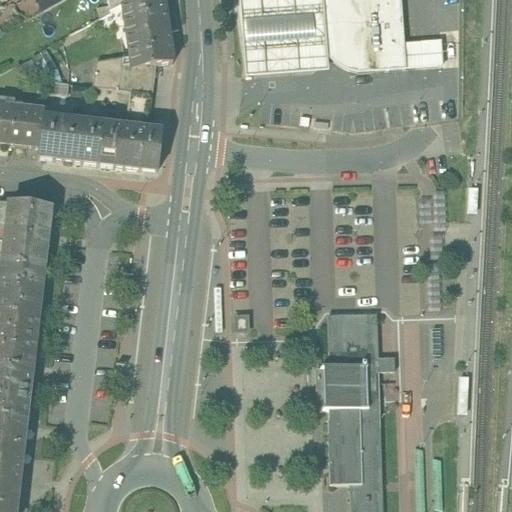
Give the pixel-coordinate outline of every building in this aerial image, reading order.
[(63,0),(35,0),(43,14),(64,2),(63,0)] [(113,0),(107,2),(110,14),(121,8),(128,4),(149,0),(113,0)] [(162,0),(149,0),(128,4),(121,8),(129,60),(131,72),(155,68),(173,65),(162,0)] [(238,0),(244,80),(328,74),(321,0),(238,0)] [(399,0),(322,0),(322,1),(319,8),(317,14),(316,19),(316,22),(315,27),(316,32),(316,35),(317,39),(318,42),(320,46),(323,53),(328,59),(331,62),(335,65),(338,68),(341,69),(346,72),(351,73),(357,75),(405,72),(403,46),(399,0)] [(441,43),(403,46),(405,72),(443,69),(441,43)] [(129,60),(95,64),(92,90),(129,94),(151,97),(155,68),(131,72),(129,60)] [(68,86),(46,84),(45,96),(67,99),(68,86)] [(125,129),(102,126),(97,168),(156,175),(161,134),(147,132),(151,97),(129,94),(125,129)] [(5,106),(0,105),(0,144),(8,146),(13,110),(5,109),(5,106)] [(43,114),(13,110),(8,146),(38,149),(42,119),(43,119),(43,114)] [(43,119),(42,119),(38,149),(37,161),(97,168),(102,126),(43,119)] [(327,124),(314,123),(313,130),(327,131),(327,124)] [(50,211),(8,206),(8,207),(0,205),(0,246),(4,247),(1,266),(6,266),(43,271),(50,211)] [(43,271),(6,266),(0,318),(37,322),(43,271)] [(0,318),(0,317),(0,369),(31,373),(37,322),(0,318)] [(376,317),(327,319),(327,320),(328,320),(329,369),(318,370),(318,372),(324,371),(324,401),(325,411),(319,411),(320,413),(328,413),(328,424),(327,424),(329,489),(349,488),(349,511),(381,511),(379,404),(378,375),(394,375),(394,361),(378,361),(376,317)] [(31,373),(0,369),(0,421),(25,424),(31,373)] [(14,511),(25,424),(0,421),(0,511),(14,511)]
